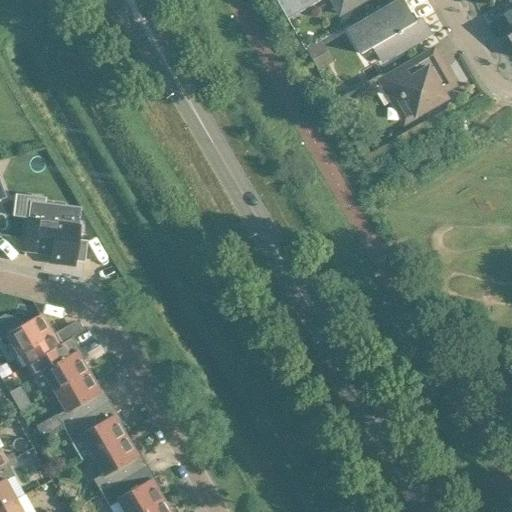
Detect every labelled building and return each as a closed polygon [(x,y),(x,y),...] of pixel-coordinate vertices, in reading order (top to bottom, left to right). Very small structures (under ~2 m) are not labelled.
[(277,0),(289,20),(306,10),(322,0),(332,0),(341,15),(356,7),(367,0),(277,0)] [(432,34),(423,18),(417,22),(404,0),(402,0),(350,31),(363,54),(387,40),(396,55),(432,34)] [(328,51),(313,60),(319,71),(335,61),(328,51)] [(436,64),(429,53),(382,80),(395,103),(404,98),(404,99),(407,97),(417,116),(449,98),(445,92),(456,85),(448,71),(446,72),(440,62),(436,64)] [(24,251),(25,251),(51,254),(50,263),(74,266),(74,260),(84,261),(86,241),(77,240),(79,226),(55,223),(55,220),(28,217),(24,251)] [(18,356),(20,354),(26,365),(73,337),(72,337),(61,343),(55,333),(52,334),(40,314),(23,324),(20,318),(4,314),(0,316),(0,340),(6,336),(18,356)] [(43,373),(53,392),(88,371),(77,352),(80,350),(73,337),(26,365),(34,378),(43,373)] [(56,415),(64,429),(110,402),(103,389),(100,391),(88,371),(53,392),(64,411),(56,415)] [(80,437),(91,456),(126,435),(114,416),(117,414),(110,402),(64,429),(71,442),(80,437)] [(93,479),(101,493),(147,466),(140,454),(137,455),(126,435),(91,456),(102,475),(93,479)] [(12,452),(3,457),(7,462),(15,458),(12,452)] [(15,458),(7,462),(9,468),(18,463),(15,458)] [(9,468),(7,462),(0,466),(0,508),(16,500),(6,481),(14,476),(9,468)] [(109,506),(117,501),(123,511),(141,511),(163,500),(152,480),(155,478),(147,466),(101,493),(109,506)] [(22,511),(16,500),(0,508),(0,511),(22,511)] [(170,511),(163,500),(141,511),(170,511)]
